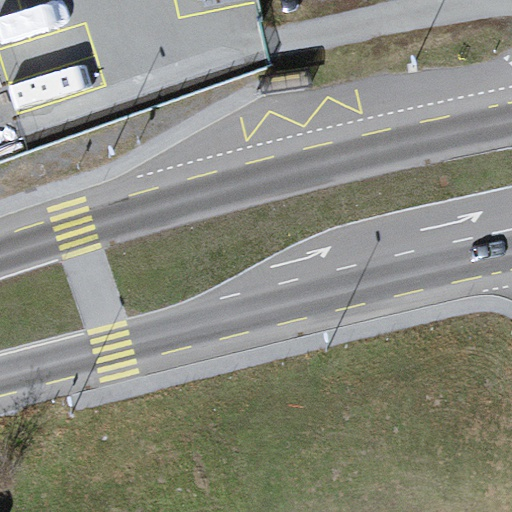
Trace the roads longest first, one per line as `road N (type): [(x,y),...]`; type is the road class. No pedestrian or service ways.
road 1 (primary): [(511,106),(0,247)]
road 2 (residential): [(210,319),(267,279),(343,245),(511,204)]
road 3 (primary): [(210,319),(511,248)]
road 4 (primary): [(0,376),(210,319)]
